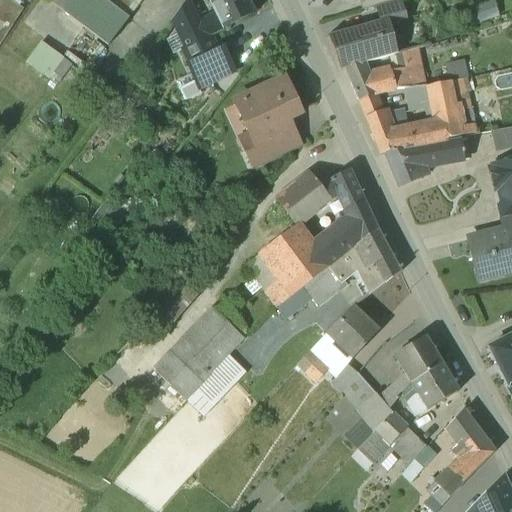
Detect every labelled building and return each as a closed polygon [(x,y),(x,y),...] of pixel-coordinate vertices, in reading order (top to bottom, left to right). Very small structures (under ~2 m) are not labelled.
[(0,0),(0,43),(22,9),(7,0),(0,0)] [(106,3),(102,0),(72,0),(63,13),(108,46),(128,19),(106,3)] [(107,0),(106,3),(128,19),(142,0),(107,0)] [(253,15),(246,0),(208,0),(216,14),(223,29),(253,15)] [(393,0),(360,0),(363,10),(377,6),(394,1),(393,0)] [(398,0),(394,1),(377,6),(381,22),(383,21),(384,25),(406,19),(401,0),(398,0)] [(476,23),(496,14),(490,0),(469,10),(476,23)] [(185,49),(211,36),(223,29),(216,14),(199,22),(187,1),(172,21),(185,49)] [(359,28),(329,36),(340,71),(345,69),(363,64),(398,54),(393,35),(387,36),(384,25),(383,21),(381,22),(359,28)] [(211,36),(185,49),(181,51),(199,89),(234,72),(223,50),(219,51),(212,36),(211,36)] [(40,43),(26,63),(34,69),(48,49),(40,43)] [(70,66),(48,49),(34,69),(56,85),(70,66)] [(407,70),(390,74),(394,94),(411,91),(429,87),(428,83),(426,83),(425,81),(418,50),(404,54),(407,70)] [(363,64),(345,69),(358,102),(377,98),(394,94),(390,74),(369,78),(363,64)] [(463,70),(447,73),(449,83),(465,79),(463,70)] [(468,92),(465,79),(449,83),(452,95),(468,92)] [(285,80),(234,103),(254,146),(292,129),(286,117),(299,111),(285,80)] [(439,145),(438,142),(460,137),(458,129),(455,110),(452,95),(449,83),(429,87),(428,87),(431,104),(435,125),(424,127),(428,147),(439,145)] [(428,87),(411,91),(414,105),(431,104),(428,87)] [(388,124),(377,98),(358,102),(380,155),(405,149),(406,150),(407,152),(428,147),(424,127),(402,132),(400,122),(388,124)] [(469,107),(455,110),(458,129),(472,126),(469,107)] [(472,126),(458,129),(460,137),(474,135),(472,126)] [(511,128),(490,132),(495,153),(511,148),(511,128)] [(292,129),(254,146),(262,165),(300,147),(292,129)] [(458,141),(446,143),(439,145),(428,147),(407,152),(406,150),(385,155),(400,187),(427,175),(424,168),(450,162),(462,160),(458,141)] [(511,161),(493,167),(493,170),(490,174),(493,185),(498,188),(499,191),(501,191),(504,204),(504,206),(511,203),(511,161)] [(344,211),(363,202),(349,171),(330,180),(333,188),(338,198),(344,211)] [(316,176),(301,186),(277,203),(289,219),(296,227),(338,198),(333,188),(330,180),(316,176)] [(331,267),(330,266),(343,256),(376,230),(363,202),(344,211),(348,219),(326,235),(314,245),(311,247),(296,227),(258,256),(290,298),(328,269),(331,267)] [(511,203),(504,206),(504,204),(498,205),(502,219),(511,216),(511,203)] [(511,216),(502,219),(499,219),(502,231),(511,228),(511,216)] [(134,220),(122,235),(131,242),(143,227),(134,220)] [(511,228),(502,231),(468,240),(478,280),(511,271),(511,228)] [(399,272),(376,230),(343,256),(330,266),(331,267),(328,269),(339,284),(340,283),(355,272),(370,294),(399,272)] [(290,298),(258,256),(244,267),(252,277),(264,293),(275,309),(290,298)] [(328,269),(302,289),(311,301),(317,309),(344,288),(340,283),(339,284),(328,269)] [(264,293),(252,277),(244,283),(256,299),(264,293)] [(290,298),(275,309),(285,321),(311,301),(302,289),(290,298)] [(367,323),(351,308),(325,336),(352,361),(377,333),(377,332),(375,334),(365,325),(367,323)] [(245,340),(213,309),(155,370),(187,400),(229,356),(245,340)] [(335,379),(346,366),(352,361),(325,336),(307,353),(327,372),(335,379)] [(511,336),(487,350),(508,388),(511,386),(511,336)] [(424,339),(394,357),(405,377),(379,399),(389,410),(401,394),(410,384),(440,366),(424,339)] [(327,372),(307,353),(295,366),(314,384),(327,372)] [(229,356),(187,400),(202,415),(245,371),(229,356)] [(340,394),(356,375),(346,366),(335,379),(330,385),(340,394)] [(457,393),(440,366),(410,384),(427,411),(457,393)] [(375,395),(356,375),(340,394),(356,412),(375,395)] [(410,384),(401,394),(415,418),(427,411),(410,384)] [(379,399),(375,395),(356,412),(364,420),(374,432),(392,413),(389,410),(379,399)] [(457,437),(472,425),(461,411),(448,424),(457,437)] [(392,413),(374,432),(388,446),(406,429),(392,413)] [(358,450),(374,432),(364,420),(345,437),(358,450)] [(493,454),(472,425),(457,437),(467,451),(447,472),(461,486),(493,454)] [(425,448),(406,429),(388,446),(409,466),(416,458),(425,448)] [(371,463),(388,446),(374,432),(358,450),(371,463)] [(426,468),(416,458),(409,466),(403,472),(413,481),(426,468)] [(437,481),(442,485),(451,495),(461,486),(447,472),(437,481)] [(511,511),(511,498),(502,477),(467,511),(511,511)] [(439,488),(434,484),(427,491),(432,496),(439,488)] [(437,511),(451,495),(442,485),(439,488),(432,496),(422,507),(428,511),(437,511)]
